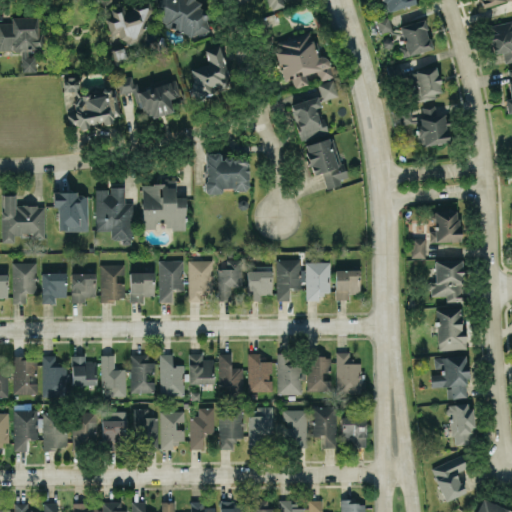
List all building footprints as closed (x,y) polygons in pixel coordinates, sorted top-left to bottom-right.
[(209,31),(201,0),(198,0),(197,0),(155,0),(162,26),(172,24),(174,33),(184,30),(186,37),(209,31)] [(266,0),(270,10),(286,5),(285,0),(266,0)] [(381,0),(385,12),(415,3),(413,0),(381,0)] [(142,33),(139,3),(109,6),(110,15),(106,16),(108,36),(142,33)] [(0,22),(0,49),(44,49),(43,29),(38,29),(38,16),(10,17),(10,22),(0,22)] [(379,32),(391,29),(388,16),(376,19),(379,32)] [(431,48),(423,19),(400,25),(408,55),(431,48)] [(511,20),(487,25),(492,54),(502,52),(504,63),(511,61),(511,20)] [(272,42),(282,80),(291,78),(294,87),(308,83),(305,74),(317,71),(319,80),(336,75),(333,64),(328,65),(325,54),(316,56),(310,32),(272,42)] [(228,83),(220,46),(204,49),(207,64),(189,67),(195,97),(211,94),(210,86),(228,83)] [(21,57),(22,72),(36,71),(35,56),(21,57)] [(441,95),(436,66),(409,71),(413,99),(441,95)] [(172,112),(170,98),(179,96),(176,81),(136,89),(133,75),(117,78),(120,93),(134,90),(138,112),(148,110),(149,117),(172,112)] [(63,91),(78,90),(78,78),(63,78),(63,91)] [(337,95),(332,79),(316,84),(322,100),(337,95)] [(67,113),(69,124),(77,122),(79,129),(88,127),(88,124),(103,121),(103,124),(112,122),(111,116),(118,114),(113,86),(79,92),(82,110),(67,113)] [(300,139),(327,132),(317,96),(290,103),(300,139)] [(449,141),(444,105),(400,111),(401,122),(416,120),(420,145),(449,141)] [(304,144),(312,175),(322,172),(326,188),(340,184),(339,178),(345,177),(333,135),(304,144)] [(222,193),(222,189),(248,188),(247,157),(220,157),(220,152),(205,152),(206,193),(222,193)] [(142,228),(156,228),(156,223),(165,223),(165,229),(185,229),(185,196),(176,196),(176,178),(164,178),(164,184),(142,184),(142,228)] [(94,230),(110,230),(110,240),(132,240),(132,202),(124,202),(124,186),(109,186),(109,189),(94,189),(94,230)] [(87,230),(87,192),(52,193),(53,206),(57,206),(58,230),(87,230)] [(44,237),(44,205),(15,205),(15,194),(1,194),(2,241),(14,241),(14,233),(31,233),(31,238),(44,237)] [(434,211),(434,229),(429,229),(429,241),(459,241),(458,211),(434,211)] [(424,257),(425,237),(411,237),(410,257),(424,257)] [(276,300),(289,299),(289,288),(301,287),(300,258),(275,259),(276,300)] [(158,260),(159,301),(172,301),(172,290),(183,290),(183,259),(158,260)] [(187,259),(188,301),(202,301),(202,292),(212,292),(211,259),(187,259)] [(217,268),(218,300),(232,300),(231,286),(242,286),(241,259),(226,259),(226,268),(217,268)] [(434,260),(435,281),(429,281),(430,295),(446,295),(446,301),(463,300),(461,259),(434,260)] [(35,261),(11,262),(12,303),(27,303),(27,292),(36,292),(35,261)] [(329,261),(305,261),(305,300),(321,299),(321,292),(330,291),(329,261)] [(123,263),(99,264),(100,300),(124,299),(123,263)] [(246,270),(247,300),(260,299),(260,294),(272,294),(271,265),(256,265),(256,270),(246,270)] [(335,298),(348,298),(348,292),(359,292),(359,269),(334,269),(335,298)] [(154,295),(153,271),(129,272),(130,301),(143,301),(143,295),(154,295)] [(66,296),(65,272),(40,272),(41,303),(55,302),(54,296),(66,296)] [(94,272),(70,272),(71,302),(86,301),(86,296),(95,296),(94,272)] [(435,308),(437,349),(463,348),(462,307),(435,308)] [(350,351),(335,351),(336,392),(360,392),(359,362),(350,363),(350,351)] [(213,359),(201,358),(201,353),(189,352),(187,383),(212,383),(213,359)] [(248,391),(272,391),(271,359),(260,359),(260,352),(247,352),(248,391)] [(154,392),(154,353),(129,353),(130,392),(154,392)] [(184,394),(183,364),(172,365),(172,353),(159,353),(160,394),(184,394)] [(243,366),(230,366),(231,353),(220,353),(219,392),(242,393),(243,366)] [(276,354),(277,394),(301,393),(299,353),(276,354)] [(42,396),(65,396),(66,365),(56,365),(56,355),(42,354),(42,396)] [(96,384),(95,360),(85,360),(84,354),(71,355),(71,384),(96,384)] [(114,354),(101,354),(102,395),(125,395),(125,368),(114,368),(114,354)] [(307,390),(331,389),(331,379),(322,379),(321,371),(330,371),(330,355),(306,356),(307,390)] [(446,386),(447,398),(467,397),(465,355),(433,356),(434,369),(440,368),(441,373),(430,374),(431,386),(446,386)] [(12,393),(37,393),(37,382),(28,382),(29,374),(36,374),(36,357),(13,356),(12,393)] [(8,371),(0,370),(0,395),(7,396),(8,371)] [(452,444),(474,443),(472,403),(446,404),(447,414),(450,414),(452,444)] [(242,437),(241,406),(218,407),(219,448),(233,447),(233,437),(242,437)] [(335,406),(311,407),(312,436),(322,436),(322,447),(336,446),(335,406)] [(133,407),(134,448),(157,448),(156,416),(148,417),(148,407),(133,407)] [(190,415),(189,448),(202,448),(203,434),(213,434),(214,407),(198,407),(198,415),(190,415)] [(248,437),(272,437),(272,407),(248,407),(248,437)] [(25,450),(25,435),(36,435),(37,409),(13,408),(13,450),(25,450)] [(306,409),(283,409),(283,446),(306,445),(306,409)] [(126,410),(101,411),(102,449),(118,448),(118,442),(126,442),(126,410)] [(159,410),(160,448),(175,448),(175,440),(184,440),(184,410),(159,410)] [(341,446),(365,447),(365,415),(354,415),(354,410),(342,410),(341,446)] [(96,411),(73,411),(72,447),(95,448),(96,411)] [(0,451),(7,451),(8,412),(0,412),(0,451)] [(43,448),(66,448),(66,412),(42,412),(43,448)] [(467,467),(461,454),(429,468),(444,501),(465,492),(456,472),(467,467)] [(511,511),(511,510),(482,498),(475,511),(511,511)] [(272,511),(272,507),(267,507),(267,499),(249,499),(248,511),(272,511)] [(308,499),(307,511),(300,511),(300,500),(278,500),(278,511),(321,511),(321,499),(308,499)] [(364,511),(364,499),(340,499),(340,511),(364,511)] [(214,511),(214,506),(203,507),(203,500),(190,501),(189,511),(214,511)] [(219,511),(244,511),(244,501),(220,500),(219,511)] [(55,511),(56,502),(44,501),(43,511),(55,511)] [(121,501),(103,501),(102,511),(127,511),(127,510),(120,510),(121,501)] [(143,511),(144,501),(132,501),(131,511),(143,511)] [(174,511),(174,501),(161,501),(160,511),(174,511)] [(28,511),(29,502),(14,502),(14,511),(28,511)] [(96,511),(97,508),(85,508),(85,502),(73,502),(73,511),(96,511)]
